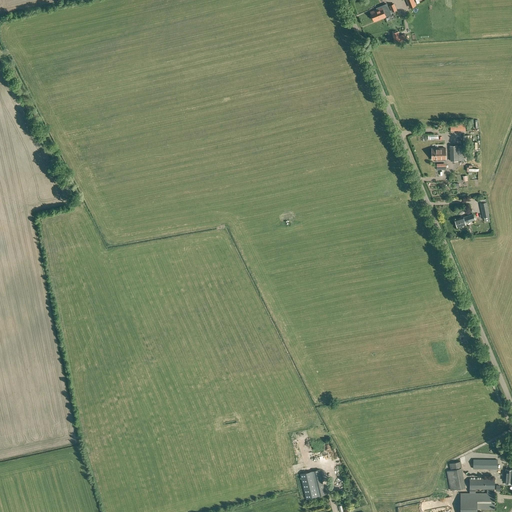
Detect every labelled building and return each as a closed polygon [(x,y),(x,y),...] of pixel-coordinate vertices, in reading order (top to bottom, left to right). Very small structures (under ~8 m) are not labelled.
[(378,9),(376,10),(371,12),(372,15),(370,15),(371,18),(373,18),(374,20),(380,18),(385,16),(385,17),(389,15),(391,14),(386,3),(377,7),(378,9)] [(398,31),(393,32),(394,41),(405,39),(404,34),(399,35),(398,31)] [(487,202),(481,203),(483,217),(489,216),(487,202)] [(465,223),(475,219),(473,214),(455,220),(457,227),(466,224),(465,223)] [(497,460),(473,460),(473,468),(497,469),(497,460)] [(449,463),(450,470),(454,490),(466,488),(462,468),(461,462),(449,463)] [(306,499),(326,494),(325,493),(319,469),(300,474),(306,499)] [(494,479),(469,479),(469,493),(462,493),(461,493),(460,511),(476,511),(477,509),(495,509),(495,493),(494,493),(494,479)]
